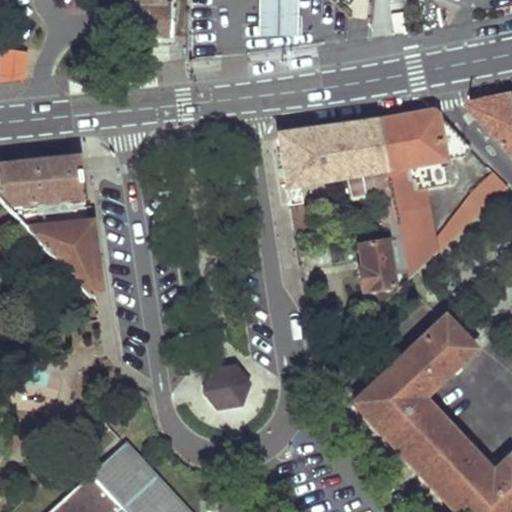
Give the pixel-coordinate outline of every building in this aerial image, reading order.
[(169,38),(170,9),(169,6),(167,5),(163,5),(163,0),(123,0),(124,37),(169,38)] [(296,0),(257,0),(257,8),(257,36),(296,37),(297,8),(296,0)] [(0,79),(0,82),(21,79),(23,54),(3,52),(0,79)] [(127,76),(107,78),(108,86),(128,84),(127,76)] [(468,108),(511,157),(511,95),(495,99),(469,104),(468,108)] [(413,116),(376,122),(396,224),(407,280),(505,188),(506,187),(494,175),(471,195),(475,198),(437,238),(436,239),(432,228),(428,208),(420,210),(415,186),(424,185),(425,190),(449,186),(445,161),(465,157),(470,149),(441,118),(432,112),(413,116)] [(278,135),(296,244),(320,239),(314,205),(301,207),(298,187),(345,179),(348,196),(376,191),(383,227),(386,226),(396,224),(376,122),(362,124),(298,133),(278,135)] [(32,163),(0,166),(0,204),(88,299),(95,296),(84,208),(69,210),(70,214),(60,216),(44,224),(40,215),(65,212),(64,200),(83,198),(78,158),(32,163)] [(420,210),(428,208),(425,190),(424,185),(415,186),(420,210)] [(84,208),(83,198),(64,200),(65,212),(40,215),(44,224),(60,216),(70,214),(69,210),(84,208)] [(357,269),(365,320),(407,280),(396,224),(386,226),(389,241),(378,243),(378,240),(360,243),(360,245),(357,246),(361,269),(357,269)] [(452,511),(511,511),(511,454),(492,474),(422,399),(474,350),(444,317),(368,389),(352,404),(358,410),(429,485),(431,488),(437,494),(453,511),(452,511)] [(220,407),(236,404),(243,387),(231,372),(213,377),(208,394),(220,407)] [(186,511),(123,443),(46,511),(115,511),(120,508),(124,511),(186,511)]
